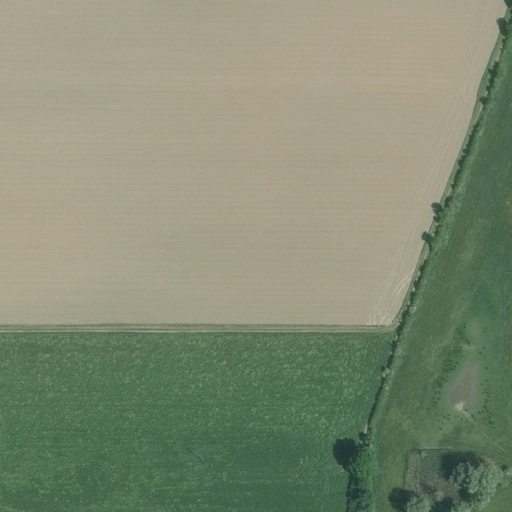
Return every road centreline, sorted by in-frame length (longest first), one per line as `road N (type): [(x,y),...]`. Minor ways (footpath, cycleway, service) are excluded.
road 1 (track): [(0,328),(403,329)]
road 2 (track): [(511,21),(403,329)]
